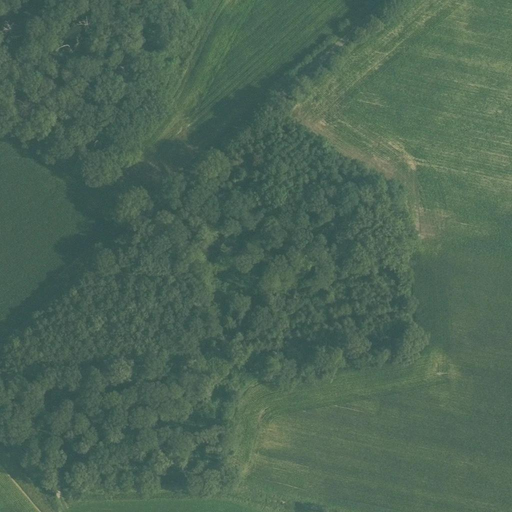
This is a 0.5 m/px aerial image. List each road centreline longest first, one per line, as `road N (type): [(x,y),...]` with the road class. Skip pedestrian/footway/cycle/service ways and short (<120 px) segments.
road 1 (unclassified): [(0,346),(389,0)]
road 2 (track): [(0,425),(50,481),(211,477)]
